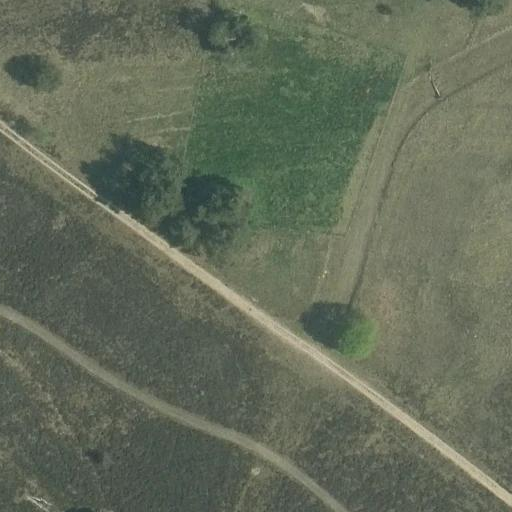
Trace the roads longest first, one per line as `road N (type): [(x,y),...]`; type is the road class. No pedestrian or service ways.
road 1 (track): [(0,125),(511,500)]
road 2 (unknown): [(0,312),(160,406),(244,441),(340,511)]
